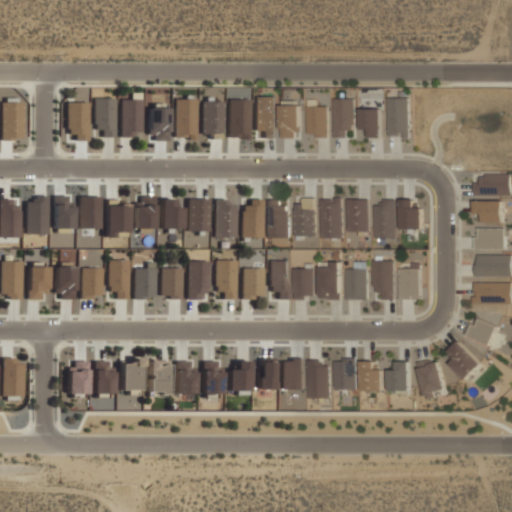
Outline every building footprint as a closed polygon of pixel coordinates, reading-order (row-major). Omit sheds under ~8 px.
[(92,99),(92,130),(101,130),(101,137),(113,137),(113,98),(92,99)] [(410,98),(388,98),(389,137),(411,137),(410,98)] [(119,137),(131,137),(131,132),(140,132),(140,99),(118,100),(119,137)] [(172,138),(193,138),(194,100),(172,99),(172,138)] [(246,99),(225,100),(226,138),(248,138),(246,99)] [(355,99),(334,99),(335,137),(347,137),(347,131),(356,131),(355,99)] [(220,101),(198,101),(199,133),(221,133),(220,101)] [(0,102),(0,138),(14,138),(14,118),(20,118),(20,102),(0,102)] [(64,133),(73,133),(73,141),(86,141),(87,103),(65,102),(64,133)] [(281,137),(300,138),(301,105),(282,105),(281,137)] [(329,106),(307,107),(308,136),(329,136),(329,106)] [(146,139),(166,139),(166,108),(146,108),(146,139)] [(383,108),(361,108),(362,129),(370,129),(370,137),(383,137),(383,108)] [(511,174),(482,175),(482,193),(489,193),(489,189),(511,189),(511,174)] [(46,234),(45,196),(33,197),(33,202),(23,202),(24,234),(46,234)] [(153,228),(153,196),(135,196),(134,228),(153,228)] [(77,210),(95,210),(95,197),(77,197),(77,210)] [(294,236),(315,235),(314,198),(303,198),(303,203),(294,204),(294,236)] [(321,238),(342,237),(341,198),(320,199),(321,238)] [(0,236),(18,237),(18,206),(9,205),(9,199),(0,199),(0,236)] [(159,229),(181,228),(180,208),(172,208),(172,199),(159,199),(159,229)] [(208,231),(208,199),(186,199),(186,231),(208,231)] [(212,199),(213,237),(234,237),(234,205),(227,205),(226,199),(212,199)] [(261,199),(248,199),(248,205),(240,206),(240,238),(261,237),(261,199)] [(346,230),(368,231),(369,199),(347,199),(346,230)] [(401,228),(423,228),(422,208),(414,208),(414,199),(400,199),(401,228)] [(504,200),(476,201),(476,222),(504,221),(504,200)] [(374,202),(375,236),(396,235),(395,202),(374,202)] [(52,228),(70,228),(69,205),(52,206),(52,228)] [(104,205),(104,234),(127,234),(127,205),(104,205)] [(287,238),(288,205),(267,205),(266,237),(287,238)] [(511,229),(477,228),(477,248),(506,249),(506,241),(511,242),(511,229)] [(511,255),(476,255),(476,276),(511,276),(511,255)] [(113,299),(126,299),(125,260),(104,260),(105,292),(113,292),(113,299)] [(233,260),(212,260),(212,292),(220,292),(220,299),(233,299),(233,260)] [(383,299),(396,299),(395,260),(374,261),(375,292),(382,292),(383,299)] [(18,261),(0,261),(0,297),(19,297),(18,261)] [(184,262),(185,300),(206,299),(205,261),(184,262)] [(288,261),(267,261),(267,292),(275,292),(275,299),(287,299),(288,261)] [(131,268),(131,298),(153,298),(152,262),(144,262),(144,268),(131,268)] [(341,262),(320,262),(320,299),(342,298),(341,262)] [(43,267),(24,267),(25,300),(44,299),(43,267)] [(71,267),(52,267),(53,299),(72,299),(71,267)] [(77,268),(78,298),(99,297),(98,268),(77,268)] [(158,297),(179,298),(179,268),(158,268),(158,297)] [(261,297),(260,268),(239,268),(239,297),(261,297)] [(294,298),(315,298),(314,268),(293,268),(294,298)] [(346,269),(347,300),(369,299),(368,268),(346,269)] [(421,299),(422,269),(401,268),(401,299),(421,299)] [(467,335),(491,345),(499,326),(475,316),(467,335)] [(481,364),(459,341),(445,355),(467,378),(481,364)] [(0,389),(0,395),(21,396),(22,364),(13,363),(13,358),(0,358),(0,389)] [(119,390),(139,390),(139,358),(130,358),(130,363),(119,363),(119,390)] [(280,359),(281,389),(302,389),(302,359),(280,359)] [(308,360),(308,389),(328,390),(329,365),(321,365),(321,360),(308,360)] [(417,362),(424,394),(445,390),(439,361),(429,363),(429,360),(417,362)] [(68,394),(86,393),(86,361),(67,361),(68,394)] [(106,361),(92,361),(92,394),(112,393),(112,368),(106,368),(106,361)] [(146,395),(167,396),(168,362),(147,361),(146,395)] [(215,361),(200,362),(202,394),(221,393),(220,367),(215,368),(215,361)] [(361,361),(361,390),(382,390),(382,370),(374,370),(374,361),(361,361)] [(409,361),(396,362),(396,370),(388,370),(388,392),(410,391),(409,361)] [(194,364),(174,363),(173,394),(194,394),(194,364)] [(247,389),(248,369),(228,368),(228,389),(247,389)]
